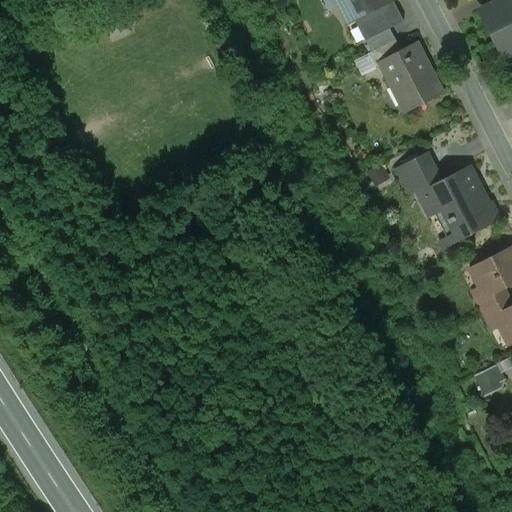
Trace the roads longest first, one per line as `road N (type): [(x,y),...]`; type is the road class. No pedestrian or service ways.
road 1 (residential): [(426,0),(511,167)]
road 2 (primary): [(0,397),(76,511)]
